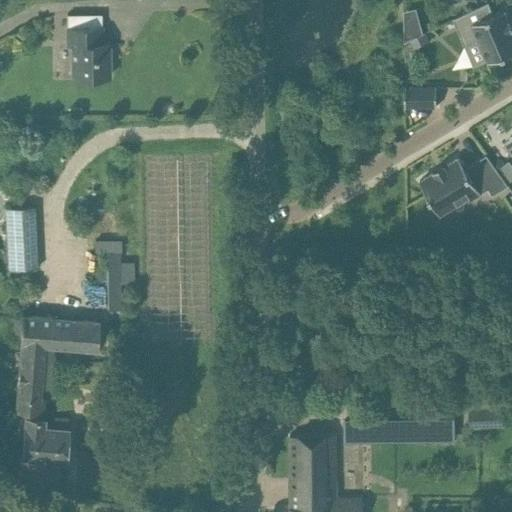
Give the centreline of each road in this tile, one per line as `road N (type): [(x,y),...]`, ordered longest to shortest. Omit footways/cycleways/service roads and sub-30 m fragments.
road 1 (unclassified): [(246,511),(258,447),(257,211)]
road 2 (residential): [(511,85),(304,210),(257,211)]
road 3 (unclassified): [(257,211),(253,0)]
